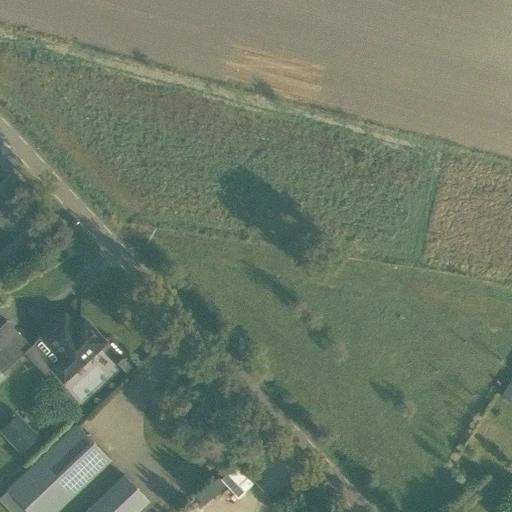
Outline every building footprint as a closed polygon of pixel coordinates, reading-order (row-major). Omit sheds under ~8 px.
[(52,326),(40,337),(60,358),(50,368),(62,381),(105,342),(92,329),(84,337),(64,315),(56,322),(55,321),(51,324),(52,326)] [(0,347),(0,379),(4,376),(2,373),(30,346),(17,331),(0,347)] [(511,376),(502,397),(511,401),(511,376)] [(38,436),(17,413),(0,427),(0,431),(19,453),(38,436)] [(26,511),(55,511),(110,461),(76,424),(6,490),(26,511)] [(136,511),(148,501),(124,475),(84,511),(136,511)]
